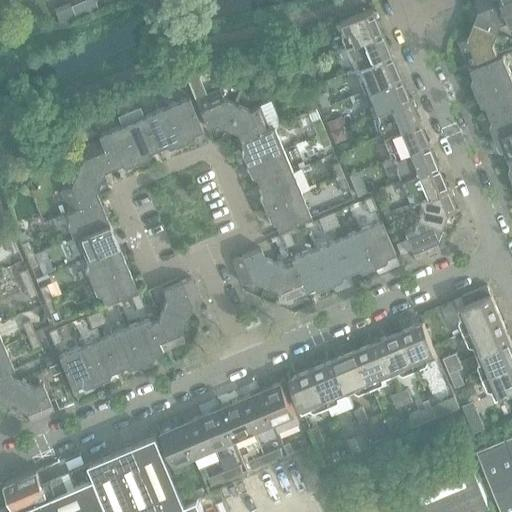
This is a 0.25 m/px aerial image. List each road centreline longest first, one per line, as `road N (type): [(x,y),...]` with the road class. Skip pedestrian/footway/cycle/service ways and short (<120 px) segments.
road 1 (residential): [(248,360),(504,253)]
road 2 (residential): [(248,360),(0,458)]
road 3 (residential): [(504,253),(409,17)]
